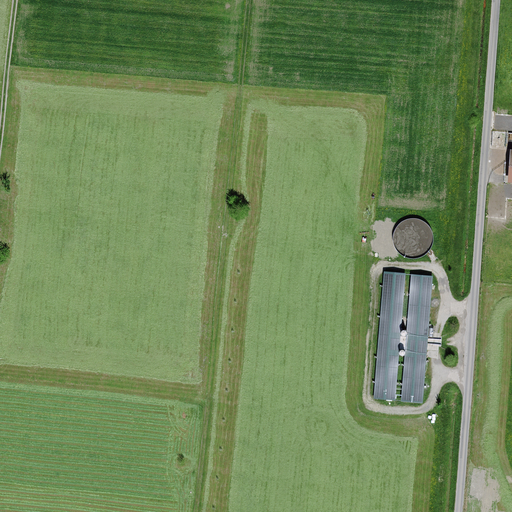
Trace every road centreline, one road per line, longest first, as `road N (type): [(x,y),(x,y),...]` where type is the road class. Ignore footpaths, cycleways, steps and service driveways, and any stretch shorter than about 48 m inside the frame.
road 1 (track): [(197,511),(251,0)]
road 2 (unclassified): [(459,511),(495,0)]
road 3 (track): [(17,0),(0,144)]
